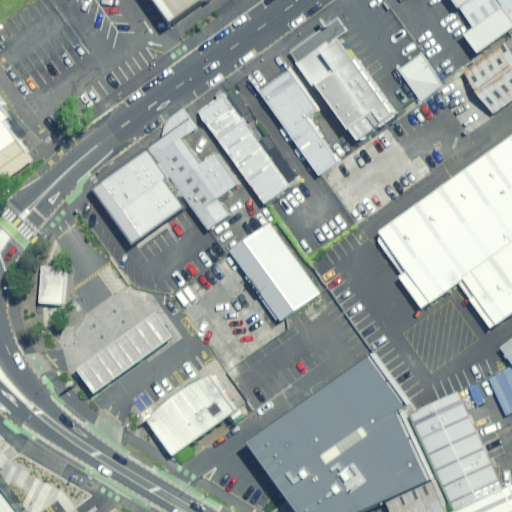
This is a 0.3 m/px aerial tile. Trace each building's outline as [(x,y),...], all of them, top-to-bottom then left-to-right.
[(194,0),(155,0),(168,18),(194,0)] [(444,0),(469,33),(500,10),(492,0),(444,0)] [(511,0),(492,0),(500,10),(511,26),(511,0)] [(511,37),(511,26),(500,10),(469,33),(461,40),(478,61),(511,37)] [(341,18),(292,52),(318,89),(324,85),(364,141),(401,115),(346,38),(338,45),(335,41),(350,31),(341,18)] [(511,94),(511,37),(478,61),(459,74),(487,113),(511,94)] [(417,58),(391,75),(410,105),(436,88),(417,58)] [(284,69),(254,90),(314,177),(332,165),(300,120),(313,111),(284,69)] [(255,142),(238,118),(247,112),(233,91),(224,97),(220,92),(194,110),(260,204),(285,186),(262,154),(273,146),(265,135),(255,142)] [(212,155),(195,166),(177,140),(193,129),(186,119),(141,150),(141,151),(184,211),(200,234),(207,229),(226,216),(214,199),(233,186),(212,155)] [(0,177),(26,159),(0,123),(0,177)] [(332,165),(314,177),(349,227),(361,219),(414,182),(379,132),(332,165)] [(511,136),(376,235),(424,307),(458,282),(489,328),(511,310),(511,136)] [(141,151),(87,188),(130,249),(184,211),(141,151)] [(265,226),(225,255),(275,323),(314,294),(265,226)] [(60,268),(40,266),(36,303),(56,305),(60,268)] [(151,314),(72,371),(91,396),(169,339),(151,314)] [(511,335),(494,349),(511,374),(511,335)] [(369,358),(248,443),(297,511),(360,511),(427,482),(396,413),(404,407),(369,358)] [(231,411),(205,378),(196,379),(188,382),(179,387),(169,393),(162,400),(155,406),(147,414),(142,422),(168,457),(231,411)] [(456,511),(503,490),(458,393),(410,414),(454,511),(456,511)] [(441,511),(430,484),(386,504),(390,511),(441,511)] [(511,511),(511,486),(503,490),(456,511),(511,511)]
